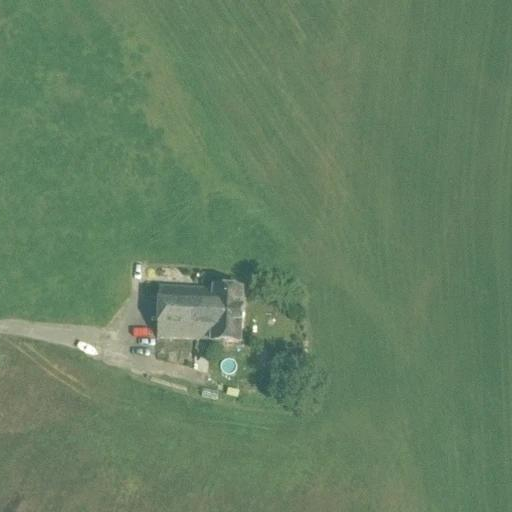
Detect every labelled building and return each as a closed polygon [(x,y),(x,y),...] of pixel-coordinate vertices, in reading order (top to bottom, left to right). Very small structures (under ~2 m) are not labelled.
[(132,58),(132,20),(26,20),(26,58),(132,58)] [(35,202),(35,240),(124,241),(125,203),(35,202)] [(159,288),(156,340),(209,342),(209,343),(240,345),(243,290),(212,289),(212,290),(159,288)] [(58,350),(58,364),(77,364),(77,350),(58,350)] [(114,417),(129,365),(84,352),(69,404),(114,417)]
